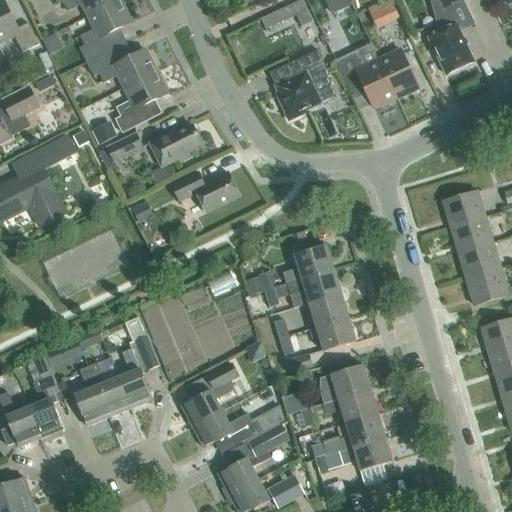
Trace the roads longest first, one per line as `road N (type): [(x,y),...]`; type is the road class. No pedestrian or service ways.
road 1 (unclassified): [(476,489),(379,163)]
road 2 (unclassified): [(379,163),(300,165),(276,155),(219,76),(190,0)]
road 3 (residential): [(83,511),(86,478),(140,453),(161,463),(186,511)]
road 4 (unclassified): [(379,163),(511,101)]
